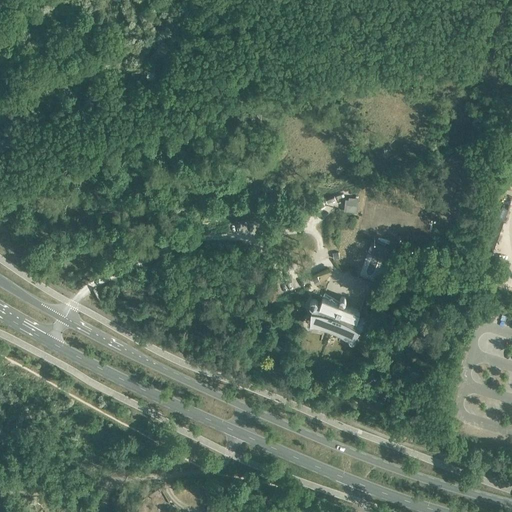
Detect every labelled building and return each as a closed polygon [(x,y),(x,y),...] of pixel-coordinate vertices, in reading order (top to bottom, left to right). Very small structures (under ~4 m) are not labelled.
[(345,197),(345,211),(358,211),(359,197),(345,197)] [(488,246),(494,248),(508,208),(501,206),(502,207),(488,245),(487,245),(487,246),(488,246)] [(428,239),(429,232),(420,230),(418,237),(428,239)] [(380,276),(389,246),(371,241),(362,271),(380,276)] [(351,341),(352,341),(353,341),(354,341),(355,340),(356,339),(356,337),(355,335),(360,328),(362,329),(364,326),(364,325),(365,324),(366,323),(366,321),(366,320),(365,319),(364,318),(363,318),(361,318),(360,319),(359,319),(359,320),(357,319),(360,312),(322,297),(320,305),(318,304),(318,303),(318,302),(317,301),(315,300),(313,299),(313,300),(312,300),(311,301),(310,301),(310,302),(310,305),(309,309),(311,309),(310,318),(309,318),(309,319),(307,320),(307,321),(307,323),(308,324),(308,325),(309,325),(310,325),(311,325),(312,325),(313,324),(314,323),(321,324),(328,326),(335,329),(341,331),(349,336),(349,337),(349,339),(349,340),(351,341)]
